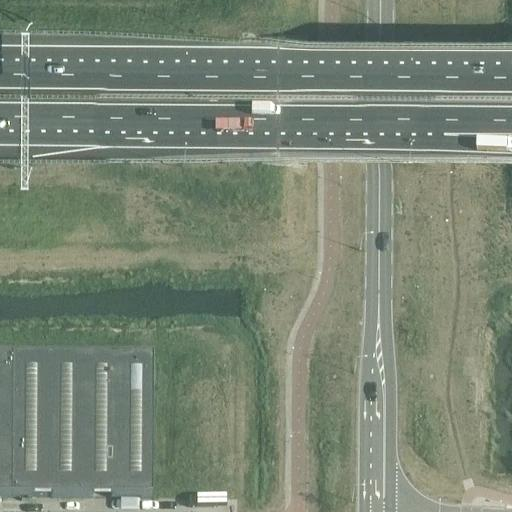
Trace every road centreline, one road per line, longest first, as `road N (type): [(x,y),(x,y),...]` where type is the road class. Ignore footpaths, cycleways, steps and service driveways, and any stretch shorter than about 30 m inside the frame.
road 1 (tertiary): [(380,0),(376,511)]
road 2 (motorway): [(511,77),(0,74)]
road 3 (motorway): [(0,117),(445,119)]
